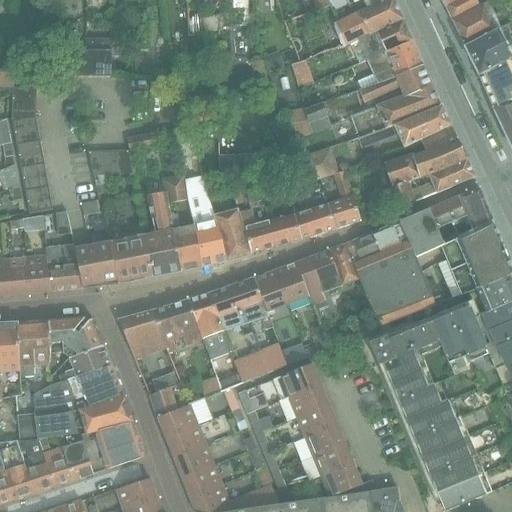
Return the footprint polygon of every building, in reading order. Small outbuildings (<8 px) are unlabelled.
[(312,0),(317,11),(331,6),(328,0),(312,0)] [(328,0),(331,6),(334,12),(348,6),(344,0),(328,0)] [(401,20),(392,0),(388,0),(366,10),(334,24),(344,46),(345,48),(358,42),(357,40),(401,20)] [(388,0),(344,0),(348,6),(355,3),(355,5),(362,2),(366,10),(388,0)] [(479,6),(476,0),(458,0),(445,7),(453,23),(480,8),(479,6)] [(496,30),(495,29),(483,4),(479,6),(480,8),(453,23),(461,40),(479,76),(504,62),(511,58),(511,55),(499,29),(496,30)] [(205,35),(203,19),(188,20),(189,36),(205,35)] [(412,41),(401,20),(357,40),(358,42),(367,62),(412,41)] [(423,67),(412,41),(367,62),(373,75),(358,83),(361,91),(362,92),(423,67)] [(59,77),(60,77),(72,77),(72,51),(60,51),(59,77)] [(85,51),(72,51),(72,77),(85,77),(85,51)] [(98,51),(85,51),(85,77),(98,77),(98,51)] [(112,51),(98,51),(98,77),(111,77),(112,51)] [(511,58),(504,62),(511,76),(511,96),(494,109),(511,149),(511,58)] [(306,62),(292,66),(299,87),(313,83),(306,62)] [(511,96),(511,76),(504,62),(479,76),(494,109),(511,96)] [(432,87),(423,67),(362,92),(361,91),(359,92),(364,103),(402,88),(405,97),(432,87)] [(0,72),(0,86),(14,86),(14,73),(0,72)] [(166,97),(166,82),(150,82),(150,97),(166,97)] [(441,107),(432,87),(405,97),(351,118),(355,128),(359,139),(360,141),(387,130),(441,107)] [(36,88),(12,88),(12,100),(36,101),(36,88)] [(217,118),(214,96),(183,100),(187,125),(195,124),(217,118)] [(36,101),(12,100),(11,117),(12,122),(35,118),(36,101)] [(323,104),(310,108),(302,111),(288,112),(288,115),(294,141),(331,128),(323,104)] [(451,126),(441,107),(387,130),(360,141),(359,139),(357,140),(361,150),(398,136),(404,149),(421,142),(451,126)] [(37,130),(35,118),(12,122),(14,134),(37,130)] [(0,122),(0,146),(3,146),(11,144),(8,131),(7,120),(0,122)] [(466,160),(451,126),(421,142),(425,152),(414,157),(413,155),(384,167),(392,188),(387,190),(395,210),(416,202),(412,191),(409,182),(428,174),(466,160)] [(40,141),(37,130),(14,134),(16,145),(40,141)] [(129,139),(131,152),(159,146),(156,133),(129,139)] [(42,153),(40,141),(16,145),(18,157),(42,153)] [(13,156),(11,144),(3,146),(5,158),(13,156)] [(300,159),(305,177),(307,184),(315,182),(317,177),(321,179),(321,180),(335,176),(338,175),(331,150),(300,159)] [(130,151),(116,152),(120,175),(134,175),(130,151)] [(107,176),(103,152),(88,152),(93,176),(107,176)] [(120,175),(116,152),(103,152),(107,176),(120,175)] [(44,164),(42,153),(18,157),(20,168),(44,164)] [(474,178),(466,160),(428,174),(432,184),(412,191),(416,202),(474,178)] [(46,176),(44,164),(20,168),(22,180),(46,176)] [(343,201),(328,206),(336,230),(361,222),(345,173),(338,175),(335,176),(343,201)] [(9,177),(11,189),(19,188),(17,175),(9,177)] [(48,187),(46,176),(22,180),(25,191),(48,187)] [(189,202),(185,182),(184,177),(165,180),(167,193),(148,196),(155,235),(145,237),(152,278),(181,272),(174,232),(169,206),(189,202)] [(297,187),(307,184),(305,177),(295,180),(297,187)] [(203,178),(185,182),(189,202),(191,213),(201,211),(204,227),(194,229),(194,228),(202,267),(226,262),(208,200),(207,195),(203,178)] [(50,198),(48,187),(25,191),(27,203),(50,198)] [(21,200),(19,188),(11,189),(13,201),(21,200)] [(492,222),(479,189),(429,210),(436,228),(466,217),(472,229),(492,222)] [(241,191),(233,193),(238,208),(245,206),(241,191)] [(240,215),(238,208),(233,193),(208,200),(226,262),(251,255),(244,230),(240,215)] [(52,210),(50,198),(27,203),(29,214),(52,210)] [(100,214),(97,201),(89,203),(92,215),(100,214)] [(92,215),(89,203),(81,204),(83,217),(92,215)] [(336,230),(328,206),(302,213),(294,216),(302,241),(336,230)] [(254,210),(240,215),(244,230),(251,255),(277,248),(270,223),(259,226),(254,210)] [(442,241),(436,228),(429,210),(399,223),(405,238),(408,237),(409,239),(414,253),(442,241)] [(66,212),(55,214),(58,236),(71,235),(66,212)] [(294,216),(270,223),(277,248),(302,241),(294,216)] [(34,218),(22,220),(23,228),(36,226),(34,218)] [(23,228),(22,220),(9,223),(11,230),(23,228)] [(455,236),(477,288),(511,273),(511,269),(492,222),(472,229),(455,236)] [(398,241),(392,225),(372,234),(379,249),(398,241)] [(202,267),(194,228),(174,232),(181,272),(202,267)] [(379,249),(372,234),(345,246),(358,281),(360,280),(360,282),(363,280),(355,262),(354,260),(379,249)] [(152,278),(145,237),(111,244),(119,284),(130,282),(152,278)] [(360,282),(380,329),(436,305),(414,253),(409,239),(406,240),(399,243),(380,252),(355,262),(363,280),(360,282)] [(109,242),(89,246),(82,248),(76,248),(77,252),(76,252),(83,286),(84,286),(84,289),(93,288),(117,285),(117,284),(119,284),(111,244),(111,242),(109,243),(109,242)] [(45,249),(46,257),(49,292),(81,289),(83,289),(84,289),(84,286),(83,286),(76,252),(77,252),(76,248),(75,249),(74,246),(73,246),(45,249)] [(358,281),(345,246),(329,252),(342,287),(358,281)] [(342,287),(329,252),(296,264),(310,300),(312,306),(326,301),(323,294),(342,287)] [(50,293),(49,292),(46,257),(26,259),(29,295),(47,293),(50,293)] [(29,295),(26,259),(6,261),(9,297),(29,295)] [(0,297),(9,297),(6,261),(0,261),(0,297)] [(310,300),(296,264),(275,271),(288,308),(310,300)] [(288,308),(275,271),(254,279),(268,315),(288,308)] [(511,273),(477,288),(487,313),(511,302),(511,273)] [(254,279),(234,286),(209,295),(224,334),(261,320),(265,332),(273,329),(268,315),(254,279)] [(487,313),(477,288),(465,294),(468,303),(388,335),(369,344),(379,367),(384,365),(444,511),(445,511),(486,495),(478,477),(448,403),(432,365),(427,367),(419,349),(439,340),(443,349),(438,352),(444,367),(468,357),(489,348),(496,345),(499,344),(493,328),(483,332),(477,318),(480,317),(479,317),(487,313)] [(224,334),(209,295),(189,301),(203,342),(205,341),(212,360),(231,353),(224,334)] [(203,342),(189,301),(151,312),(166,347),(169,355),(178,351),(174,340),(182,337),(186,348),(203,342)] [(511,302),(487,313),(479,317),(480,317),(477,318),(483,332),(493,328),(499,344),(496,345),(504,364),(511,361),(511,302)] [(166,347),(151,312),(118,321),(134,360),(166,347)] [(84,318),(47,321),(49,344),(62,343),(63,355),(70,359),(103,346),(92,320),(88,321),(84,318)] [(49,344),(47,321),(18,324),(20,371),(21,377),(34,376),(33,364),(47,362),(49,349),(49,344)] [(20,371),(18,324),(0,324),(0,399),(2,400),(1,384),(0,384),(0,373),(4,373),(20,371)] [(111,367),(103,346),(70,359),(73,371),(65,374),(67,382),(111,367)] [(373,369),(364,346),(360,347),(369,371),(373,369)] [(316,347),(306,351),(308,359),(319,355),(316,347)] [(308,359),(306,351),(293,356),(295,364),(308,359)] [(268,374),(260,352),(232,363),(240,384),(268,374)] [(312,366),(312,365),(278,378),(273,381),(281,403),(321,387),(313,366),(312,366)] [(124,399),(111,367),(67,382),(58,385),(52,387),(34,396),(35,414),(80,412),(124,399)] [(329,406),(321,387),(281,403),(279,404),(287,424),(296,420),(329,406)] [(176,410),(170,390),(150,397),(157,417),(176,410)] [(240,410),(232,391),(224,395),(232,413),(240,410)] [(246,391),(239,395),(248,417),(256,414),(246,391)] [(133,423),(124,399),(80,412),(35,414),(37,442),(42,441),(50,440),(84,436),(133,423)] [(198,428),(189,405),(176,410),(157,417),(158,420),(157,420),(166,441),(198,428)] [(338,427),(329,406),(296,420),(304,440),(338,427)] [(244,421),(240,410),(232,413),(237,425),(244,421)] [(37,442),(35,414),(17,416),(17,419),(22,444),(37,442)] [(264,433),(256,414),(248,417),(256,437),(264,433)] [(144,458),(139,440),(133,423),(84,436),(86,443),(94,474),(107,470),(144,458)] [(347,448),(338,427),(304,440),(313,462),(347,448)] [(206,448),(198,428),(166,441),(174,461),(206,448)] [(272,454),(264,433),(256,437),(264,457),(272,454)] [(256,450),(251,438),(243,441),(248,453),(256,450)] [(54,453),(50,440),(42,441),(56,487),(75,480),(66,449),(54,453)] [(56,487),(42,441),(37,442),(22,444),(35,493),(56,487)] [(94,474),(86,443),(66,449),(75,480),(94,474)] [(35,493),(22,444),(0,446),(0,448),(3,457),(15,500),(35,493)] [(214,468),(206,448),(174,461),(182,481),(214,468)] [(355,468),(347,448),(313,462),(322,482),(355,468)] [(265,471),(256,450),(248,453),(257,474),(265,471)] [(281,475),(272,454),(264,457),(273,479),(281,475)] [(0,504),(15,500),(3,457),(0,457),(0,504)] [(222,488),(214,468),(182,481),(190,501),(222,488)] [(362,484),(355,468),(322,482),(328,497),(343,495),(362,484)] [(271,485),(265,471),(257,474),(263,488),(271,485)] [(286,486),(281,475),(273,479),(278,490),(286,486)] [(151,481),(150,479),(116,490),(122,510),(157,499),(151,481)] [(372,481),(362,484),(364,491),(370,491),(373,511),(403,511),(399,501),(397,488),(376,491),(372,481)] [(364,491),(362,484),(343,495),(328,497),(317,498),(319,511),(373,511),(370,491),(364,491)] [(229,506),(222,488),(190,501),(194,511),(229,511),(265,506),(270,505),(269,501),(277,499),(273,489),(229,506)] [(319,511),(317,498),(279,504),(279,499),(277,499),(269,501),(270,505),(265,506),(266,511),(319,511)] [(161,511),(157,499),(122,510),(122,511),(161,511)] [(83,511),(80,502),(62,508),(62,511),(83,511)]
